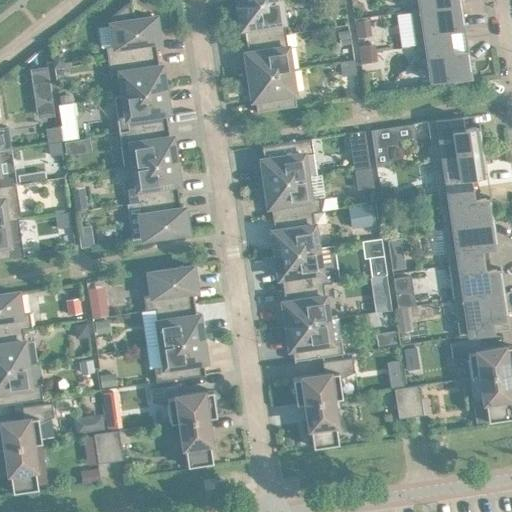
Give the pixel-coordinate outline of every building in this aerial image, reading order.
[(105,43),(107,57),(156,49),(155,37),(157,36),(153,12),(132,16),(129,0),(125,0),(111,13),(115,42),(105,43)] [(243,24),(245,36),(285,30),(280,0),(243,0),(238,1),(241,24),(243,24)] [(409,6),(415,43),(448,38),(447,26),(463,23),(463,24),(464,23),(460,0),(456,0),(419,6),(419,5),(409,6)] [(349,26),(338,28),(340,41),(351,40),(349,26)] [(245,49),(248,72),(290,66),(285,30),(245,36),(247,48),(245,49)] [(448,38),(415,43),(417,56),(426,54),(430,77),(451,74),(451,78),(450,78),(450,79),(472,76),(467,46),(466,47),(450,49),(448,38)] [(357,42),(359,51),(372,49),(370,40),(357,42)] [(119,69),(122,91),(164,84),(161,61),(158,61),(156,49),(107,57),(110,70),(119,69)] [(372,49),(359,51),(360,60),(373,58),(372,49)] [(59,52),(51,53),(53,64),(64,62),(63,55),(59,52)] [(340,58),(342,72),(356,70),(354,56),(340,58)] [(47,62),(30,65),(32,77),(48,74),(47,62)] [(290,66),(248,72),(251,95),(254,95),(256,108),(257,108),(295,102),(290,66)] [(113,93),(118,127),(128,126),(128,127),(167,120),(165,108),(168,108),(164,84),(122,91),(113,93)] [(67,91),(58,92),(59,100),(68,99),(67,91)] [(59,100),(58,101),(60,121),(63,136),(78,134),(72,98),(68,99),(59,100)] [(427,118),(432,154),(483,146),(480,122),(478,122),(478,123),(462,125),(460,113),(427,118)] [(124,164),(133,162),(175,156),(171,132),(169,133),(167,120),(128,127),(128,126),(118,127),(124,164)] [(413,120),(370,127),(376,162),(388,161),(386,142),(396,141),(395,137),(415,134),(413,120)] [(56,122),(45,124),(47,139),(63,136),(60,121),(56,122)] [(364,127),(348,129),(354,165),(370,162),(364,127)] [(261,156),(264,179),(306,173),(303,151),(312,149),(310,135),(262,142),(261,142),(263,155),(261,156)] [(73,136),(63,137),(65,151),(76,149),(73,136)] [(61,137),(48,139),(49,152),(63,150),(61,137)] [(432,154),(437,190),(471,185),(469,173),(485,170),(485,171),(487,171),(483,146),(432,154)] [(129,200),(138,198),(178,192),(176,179),(179,179),(175,156),(133,162),(136,184),(127,185),(129,200)] [(370,164),(359,165),(360,175),(371,173),(370,164)] [(270,202),(272,214),(312,208),(312,209),(321,207),(319,193),(309,195),(306,173),(264,179),(268,202),(270,202)] [(0,218),(17,216),(20,215),(15,180),(0,182),(0,181),(0,218)] [(392,183),(379,185),(381,199),(394,197),(392,183)] [(437,190),(443,225),(494,218),(490,193),(489,194),(473,196),(471,185),(437,190)] [(138,198),(144,234),(186,228),(182,203),(180,204),(178,192),(138,198)] [(88,197),(73,200),(74,207),(89,205),(88,197)] [(372,199),(348,202),(351,224),(375,221),(372,199)] [(55,210),(57,224),(71,222),(69,208),(55,210)] [(271,227),(275,250),(317,244),(312,209),(312,208),(272,214),(274,226),(271,227)] [(17,216),(0,218),(0,255),(23,252),(17,216)] [(443,225),(448,261),(482,256),(480,244),(496,242),(497,242),(494,218),(443,225)] [(90,221),(77,223),(80,244),(93,242),(90,221)] [(380,235),(361,238),(364,255),(368,254),(383,252),(380,235)] [(281,273),(282,285),(322,279),(322,280),(332,279),(330,264),(320,266),(317,244),(275,250),(278,273),(281,273)] [(402,248),(389,250),(391,266),(404,264),(402,248)] [(383,252),(368,254),(371,273),(386,271),(383,252)] [(448,261),(453,297),(504,289),(501,265),(499,265),(500,265),(484,268),(482,256),(448,261)] [(145,307),(154,305),(194,299),(192,286),(195,286),(191,262),(149,268),(152,291),(143,292),(145,307)] [(282,298),(285,321),(327,315),(322,280),(322,279),(282,285),(284,298),(282,298)] [(0,327),(21,324),(22,325),(31,324),(29,309),(19,311),(16,288),(0,290),(0,327)] [(504,289),(453,297),(459,333),(493,328),(491,315),(507,313),(508,313),(504,289)] [(79,294),(65,296),(67,311),(81,309),(79,294)] [(389,294),(373,297),(375,308),(391,306),(389,294)] [(106,299),(89,301),(91,314),(107,311),(106,299)] [(154,305),(160,340),(202,334),(198,310),(196,311),(194,299),(154,305)] [(108,315),(94,317),(96,330),(110,328),(108,315)] [(327,315),(285,321),(289,345),(291,344),(293,358),(294,358),(294,357),(342,350),(340,336),(331,337),(327,315)] [(86,319),(73,321),(75,334),(88,333),(86,319)] [(408,320),(399,322),(400,329),(409,327),(408,320)] [(0,363),(27,360),(22,325),(21,324),(0,327),(0,363)] [(394,326),(375,328),(377,342),(396,339),(394,326)] [(202,334),(160,340),(163,362),(153,363),(156,378),(204,371),(205,371),(203,357),(205,357),(202,334)] [(470,374),(480,373),(480,372),(506,368),(506,369),(511,367),(511,341),(480,346),(478,335),(449,339),(451,353),(467,356),(470,374)] [(295,400),(306,398),(305,398),(331,394),(331,395),(341,393),(338,375),(354,368),(351,354),(322,358),(324,370),(292,375),(295,400)] [(91,356),(79,358),(80,369),(94,368),(93,364),(92,356),(91,356)] [(27,360),(0,363),(0,401),(42,395),(39,380),(30,382),(27,360)] [(114,368),(99,371),(101,384),(116,381),(114,368)] [(480,372),(480,373),(484,396),(472,398),(475,419),(511,413),(511,411),(506,369),(506,368),(480,372)] [(170,419),(180,417),(180,416),(205,413),(206,413),(216,412),(212,386),(180,391),(178,379),(149,384),(151,398),(167,400),(170,419)] [(418,381),(406,383),(410,413),(423,411),(418,381)] [(410,413),(406,383),(393,385),(397,415),(410,413)] [(305,398),(306,398),(312,443),(338,439),(331,395),(331,394),(305,398)] [(0,443),(5,443),(5,442),(31,439),(41,438),(38,419),(54,413),(51,398),(22,403),(23,415),(0,418),(0,443)] [(101,410),(74,414),(76,429),(103,425),(101,410)] [(121,413),(105,415),(106,425),(123,423),(121,413)] [(180,416),(180,417),(187,462),(212,458),(206,413),(205,413),(180,416)] [(118,426),(105,428),(110,457),(122,455),(118,426)] [(110,457),(105,428),(93,430),(97,459),(110,457)] [(5,442),(5,443),(12,488),(37,484),(31,439),(5,442)] [(98,465),(80,467),(81,478),(81,480),(99,478),(99,475),(98,465)]
